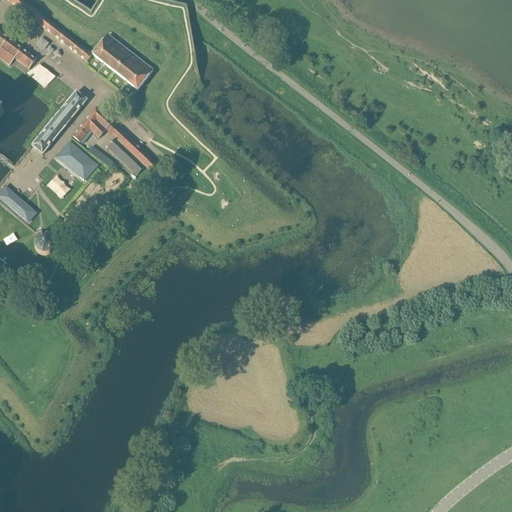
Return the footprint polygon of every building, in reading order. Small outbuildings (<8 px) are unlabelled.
[(5,0),(10,3),(88,62),(91,59),(90,58),(92,56),(29,6),(21,0),(5,0)] [(14,60),(29,71),(36,61),(0,32),(0,60),(9,68),(14,60)] [(92,56),(90,58),(91,59),(113,76),(135,93),(137,95),(149,79),(147,78),(153,71),(108,37),(104,43),(103,42),(92,56)] [(43,52),(49,43),(41,38),(35,46),(43,52)] [(41,158),(86,102),(76,93),(30,149),(41,158)] [(72,138),(80,144),(90,132),(99,140),(104,134),(112,124),(96,110),(72,138)] [(112,124),(104,134),(111,141),(107,146),(138,176),(151,162),(115,127),(112,124)] [(56,159),(85,182),(97,168),(68,144),(56,159)] [(35,215),(18,200),(5,188),(3,190),(0,194),(0,199),(27,224),(35,215)] [(33,256),(40,260),(48,259),(53,253),(51,245),(45,240),(44,237),(36,239),(36,241),(32,248),(33,256)] [(111,242),(106,237),(93,249),(81,260),(86,265),(111,242)]
